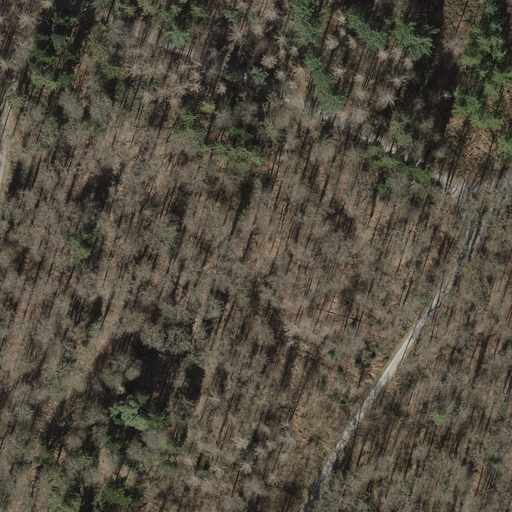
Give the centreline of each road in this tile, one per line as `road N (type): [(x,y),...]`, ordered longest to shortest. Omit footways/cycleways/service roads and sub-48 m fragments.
road 1 (track): [(511,176),(475,189),(451,183),(302,104),(74,0)]
road 2 (track): [(304,511),(383,374),(511,183)]
road 3 (track): [(0,172),(22,68),(65,0)]
